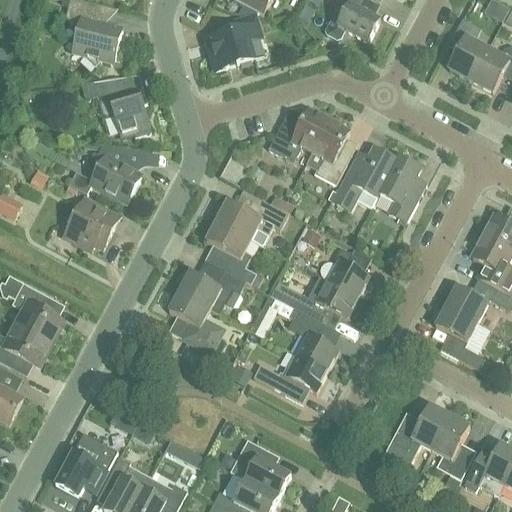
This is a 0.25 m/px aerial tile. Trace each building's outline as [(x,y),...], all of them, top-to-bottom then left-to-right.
[(239,0),(237,5),(263,19),(273,0),(239,0)] [(341,43),(346,35),(369,47),(380,25),(358,13),(364,2),(360,0),(337,0),(332,11),(336,14),(325,34),(326,39),(337,44),(341,43)] [(64,9),(69,10),(66,21),(79,34),(69,45),(75,51),(73,58),(84,61),(95,71),(101,65),(114,68),(123,33),(83,23),(87,6),(66,1),(64,9)] [(237,36),(216,42),(219,54),(210,56),(216,75),(254,64),(249,46),(259,43),(251,19),(233,24),(237,36)] [(471,85),(488,54),(474,46),(481,34),(463,24),(451,46),(461,51),(449,74),(471,85)] [(501,61),(488,54),(471,85),(493,97),(505,75),(511,78),(511,51),(505,54),(501,61)] [(107,120),(114,119),(118,121),(124,139),(133,136),(135,143),(149,139),(151,135),(138,93),(119,99),(115,84),(82,89),(86,102),(90,105),(92,101),(97,99),(99,104),(102,103),(100,109),(103,118),(107,120)] [(312,158),(330,125),(309,114),(295,141),(280,133),(268,154),(294,167),(302,152),(312,158)] [(330,125),(312,158),(306,169),(317,175),(315,179),(336,190),(347,169),(336,163),(350,136),(330,125)] [(88,199),(93,188),(128,207),(142,182),(130,176),(132,171),(134,172),(136,172),(139,171),(140,169),(141,155),(102,151),(95,164),(102,168),(93,185),(77,176),(70,190),(88,199)] [(397,166),(396,166),(375,154),(361,180),(350,173),(337,197),(333,195),(328,204),(352,216),(363,195),(378,203),(380,199),(379,198),(397,166)] [(398,162),(396,166),(397,166),(379,198),(380,199),(393,206),(388,216),(407,227),(419,205),(407,199),(421,174),(398,162)] [(0,206),(0,216),(14,224),(22,209),(4,199),(0,206)] [(282,215),(287,205),(276,200),(271,209),(282,215)] [(103,254),(122,219),(121,219),(119,221),(85,203),(64,241),(92,256),(95,250),(103,254)] [(228,207),(218,226),(252,245),(257,234),(269,240),(273,232),(280,236),(289,219),(282,215),(271,209),(261,204),(252,219),(228,207)] [(294,209),(287,205),(282,215),(289,219),(294,209)] [(511,229),(495,221),(484,242),(511,256),(511,229)] [(252,245),(218,226),(207,246),(231,259),(223,275),(225,276),(246,287),(251,290),(257,279),(246,273),(253,260),(246,256),(252,245)] [(327,259),(336,239),(321,233),(313,253),(327,259)] [(511,263),(511,256),(484,242),(473,263),(497,276),(490,290),(496,293),(511,302),(511,300),(511,271),(509,269),(511,263)] [(339,265),(328,286),(359,302),(370,281),(347,269),(352,258),(341,252),(335,263),(339,265)] [(246,287),(225,276),(216,291),(190,277),(180,297),(211,314),(220,319),(233,294),(240,298),(246,287)] [(16,330),(52,349),(64,326),(41,313),(48,301),(10,281),(4,291),(7,299),(15,304),(13,310),(24,316),(16,330)] [(302,298),(295,311),(294,313),(317,325),(324,311),(347,323),(359,302),(328,286),(317,307),(302,298)] [(281,306),(282,305),(287,293),(278,288),(272,301),(281,306)] [(457,292),(446,312),(478,328),(488,309),(457,292)] [(511,301),(511,302),(496,293),(490,304),(511,315),(511,313),(511,301)] [(211,314),(180,297),(178,300),(173,300),(169,309),(171,313),(169,317),(195,331),(187,346),(211,360),(222,340),(220,332),(206,324),(211,314)] [(281,306),(272,301),(272,302),(269,300),(251,335),(265,342),(276,318),(270,315),(271,313),(296,325),(293,331),(308,339),(297,360),(328,377),(339,355),(316,343),(324,329),(317,325),(294,313),(295,311),(282,305),(281,306)] [(478,328),(446,312),(436,331),(467,348),(478,328)] [(52,349),(16,330),(9,344),(0,339),(0,366),(10,372),(16,359),(40,372),(52,349)] [(485,363),(464,352),(458,363),(480,374),(485,363)] [(328,377),(297,360),(290,374),(286,372),(283,378),(281,377),(279,380),(261,370),(254,382),(285,399),(293,385),(317,398),(328,377)] [(0,423),(9,429),(23,402),(0,389),(0,386),(6,375),(0,371),(0,423)] [(432,455),(450,421),(430,411),(413,444),(397,435),(391,448),(415,461),(421,449),(432,455)] [(450,421),(432,455),(443,461),(437,472),(461,485),(473,464),(457,456),(470,432),(450,421)] [(74,457),(56,491),(78,503),(84,493),(96,499),(103,485),(118,457),(106,450),(84,438),(74,457)] [(182,450),(171,445),(166,457),(176,462),(182,450)] [(246,484),(280,502),(291,480),(267,468),(272,458),(248,445),(242,456),(230,477),(245,485),(246,484)] [(498,501),(504,490),(511,475),(511,454),(501,448),(487,475),(476,469),(465,490),(476,496),(479,491),(498,501)] [(134,511),(151,482),(129,470),(131,468),(120,462),(107,487),(117,492),(106,511),(134,511)] [(151,482),(134,511),(179,511),(188,496),(175,489),(173,494),(151,482)] [(220,497),(214,508),(221,511),(243,511),(244,511),(274,511),(280,502),(246,484),(245,485),(235,505),(220,497)] [(355,511),(358,508),(348,500),(339,511),(355,511)]
